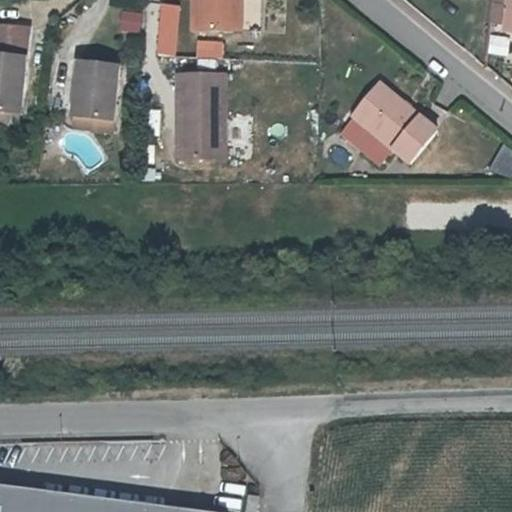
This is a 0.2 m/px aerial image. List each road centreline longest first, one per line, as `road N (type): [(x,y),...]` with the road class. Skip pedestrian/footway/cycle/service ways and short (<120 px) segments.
road 1 (residential): [(0,418),(511,400)]
road 2 (residential): [(370,0),(511,112)]
